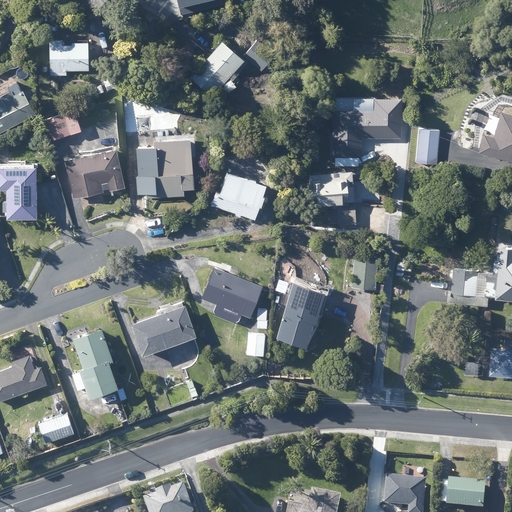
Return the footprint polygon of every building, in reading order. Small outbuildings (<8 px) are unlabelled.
[(187,0),(198,11),(209,0),(187,0)] [(245,23),(261,37),(271,25),(255,12),(247,21),(245,23)] [(276,55),(257,39),(243,55),(262,71),(276,55)] [(64,43),(64,40),(53,40),(53,42),(52,42),(52,72),(53,72),(53,74),(58,74),(67,75),(68,75),(69,69),(91,70),(92,41),(90,41),(74,41),(74,44),(64,43)] [(246,60),(245,59),(225,40),(214,52),(207,59),(191,76),(212,96),(214,94),(220,88),(220,89),(223,92),(226,91),(228,88),(225,85),(223,85),(234,73),(246,60)] [(97,94),(122,85),(119,77),(111,80),(110,79),(100,83),(101,84),(94,87),(97,94)] [(25,89),(23,91),(16,94),(13,89),(0,96),(0,132),(38,113),(25,89)] [(511,109),(505,107),(497,133),(488,130),(487,134),(482,150),(498,155),(498,156),(511,160),(511,159),(511,109)] [(83,130),(77,112),(76,108),(65,111),(65,113),(45,120),(51,140),(83,130)] [(419,125),(416,160),(437,162),(440,127),(419,125)] [(187,189),(195,188),(198,188),(194,138),(156,140),(156,145),(138,146),(140,175),(137,175),(139,194),(148,193),(148,197),(187,194),(187,189)] [(358,138),(335,138),(335,155),(358,155),(358,138)] [(112,191),(114,190),(126,188),(119,148),(67,159),(75,198),(102,192),(105,191),(103,183),(110,181),(112,191)] [(39,211),(39,184),(39,165),(0,165),(0,188),(10,189),(10,217),(40,218),(39,211)] [(361,176),(361,175),(361,168),(354,169),(354,167),(310,170),(314,224),(359,221),(357,203),(345,203),(345,198),(357,198),(355,180),(354,177),(361,176)] [(265,195),(266,191),(268,185),(227,172),(221,191),(217,189),(212,205),(237,212),(236,215),(239,216),(241,217),(242,215),(254,218),(259,220),(261,213),(265,200),(268,200),(269,196),(265,195)] [(296,239),(300,240),(301,224),(279,222),(278,245),(295,246),(296,242),(296,239)] [(511,242),(509,243),(505,242),(504,247),(501,247),(500,258),(497,257),(496,269),(459,265),(456,264),(452,300),(490,304),(491,294),(498,294),(498,296),(511,296),(511,242)] [(375,287),(376,282),(379,253),(356,251),(352,284),(375,287)] [(238,272),(230,269),(215,263),(203,293),(203,295),(217,300),(213,312),(238,322),(242,311),(252,314),(265,283),(238,272)] [(276,287),(285,290),(289,280),(280,277),(276,287)] [(310,283),(296,279),(294,279),(290,293),(285,291),(281,302),(287,304),(278,334),(307,343),(314,318),(316,318),(318,312),(324,291),(325,288),(310,283)] [(193,334),(198,332),(187,301),(183,302),(158,311),(133,319),(134,324),(144,351),(166,343),(171,341),(193,334)] [(257,326),(267,326),(268,307),(258,307),(258,321),(257,326)] [(112,354),(108,342),(103,326),(101,326),(75,335),(79,349),(84,365),(81,366),(83,369),(73,372),(78,387),(88,384),(90,392),(114,384),(119,383),(112,364),(109,355),(112,354)] [(266,331),(257,331),(249,330),(247,351),(264,352),(266,331)] [(511,374),(511,345),(494,344),(493,355),(491,373),(511,374)] [(41,364),(39,364),(36,366),(31,352),(14,358),(15,362),(0,367),(0,397),(48,381),(42,363),(41,364)] [(481,362),(468,361),(467,374),(480,375),(481,362)] [(127,395),(123,385),(118,387),(122,397),(127,395)] [(53,415),(39,419),(46,439),(73,430),(67,411),(53,415)] [(409,476),(401,475),(389,474),(386,503),(410,505),(410,511),(409,511),(424,511),(427,480),(425,478),(409,476)] [(487,480),(450,476),(450,479),(440,478),(438,501),(448,502),(448,504),(485,507),(487,480)] [(195,511),(197,511),(186,482),(174,486),(172,483),(157,488),(158,492),(153,494),(146,497),(151,511),(195,511)] [(338,511),(343,493),(314,487),(313,490),(310,504),(291,500),(290,504),(288,511),(338,511)]
